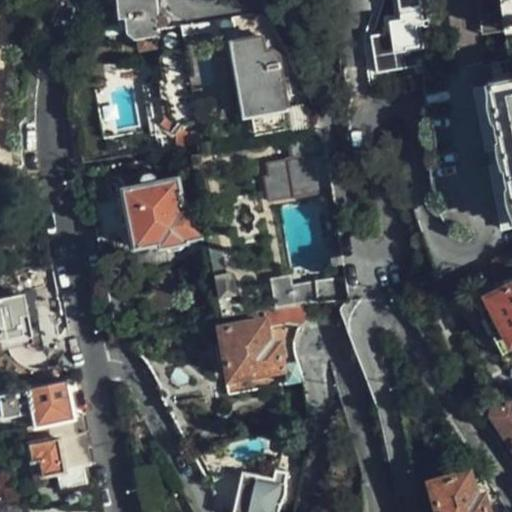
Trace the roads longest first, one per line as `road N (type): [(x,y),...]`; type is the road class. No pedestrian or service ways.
road 1 (residential): [(511,485),(388,318),(366,316),(360,336),(388,406),(410,511)]
road 2 (residential): [(378,511),(371,452),(335,342),(319,339),(310,349),(321,416),(303,511)]
road 3 (tertiary): [(91,357),(46,128),(48,75),(74,0)]
road 4 (residential): [(208,511),(130,368),(110,356),(91,357)]
road 5 (tertiary): [(122,511),(91,357)]
